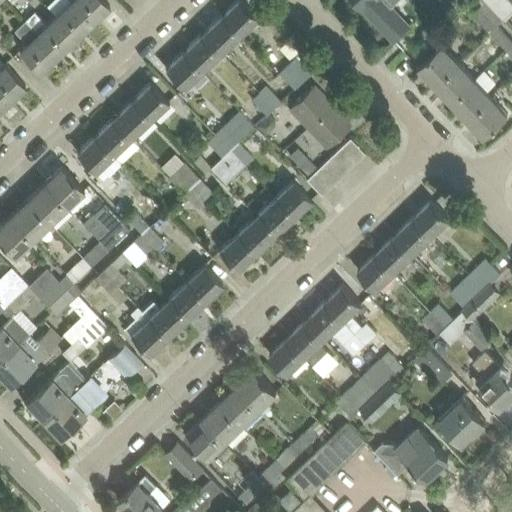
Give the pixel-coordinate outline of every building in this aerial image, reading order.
[(69,0),(54,15),(75,37),(92,20),(73,0),(69,0)] [(73,0),(92,20),(110,4),(106,0),(73,0)] [(258,15),(243,0),(235,0),(222,13),(240,33),(258,15)] [(384,0),(357,0),(394,39),(409,25),(384,0)] [(489,31),(497,23),(498,24),(504,18),(487,0),(484,0),(472,13),(489,31)] [(511,10),(511,2),(510,0),(487,0),(504,18),(511,10)] [(46,23),(34,10),(25,19),(58,53),(75,37),(54,15),(46,23)] [(221,51),(240,33),(222,13),(202,31),(221,51)] [(25,19),(14,29),(26,42),(19,48),(40,70),(58,53),(25,19)] [(489,31),(506,48),(511,42),(511,38),(498,24),(497,23),(489,31)] [(443,29),(436,36),(442,43),(450,36),(443,29)] [(183,50),(202,70),(221,51),(202,31),(183,50)] [(419,65),(435,82),(458,60),(442,43),(419,65)] [(165,67),(184,87),(202,70),(183,50),(165,67)] [(289,62),(278,72),(294,88),(311,72),(301,61),(296,56),(289,62)] [(0,58),(0,91),(8,100),(26,84),(5,62),(4,63),(0,58)] [(435,82),(452,100),(475,78),(458,60),(435,82)] [(452,100),(468,117),(491,95),(475,78),(452,100)] [(169,99),(151,80),(133,97),(151,116),(169,99)] [(265,83),(250,98),(266,114),(282,99),(265,83)] [(289,106),(308,126),(332,103),(314,83),(289,106)] [(0,108),(8,100),(0,91),(0,108)] [(508,113),(491,95),(468,117),(485,135),(508,113)] [(151,116),(133,97),(114,116),(132,135),(151,116)] [(326,146),(351,123),(332,103),(308,126),(326,146)] [(215,132),(230,147),(238,140),(214,115),(205,124),(214,132),(215,132)] [(95,134),(113,153),(132,135),(114,116),(95,134)] [(261,130),(254,123),(238,140),(230,147),(244,163),(246,164),(254,157),(244,147),(261,130)] [(206,140),(222,155),(230,147),(215,132),(214,132),(206,140)] [(77,151),(95,170),(113,153),(95,134),(77,151)] [(350,136),(341,145),(356,161),(365,152),(350,136)] [(341,145),(332,153),(348,169),(356,161),(341,145)] [(230,147),(222,155),(211,166),(225,181),(244,163),(230,147)] [(289,155),(307,173),(315,166),(297,147),(289,155)] [(323,162),(339,178),(348,169),(332,153),(323,162)] [(177,169),(192,184),(199,177),(186,161),(177,169)] [(323,162),(315,170),(330,186),(339,178),(323,162)] [(62,164),(45,181),(67,204),(85,188),(62,164)] [(177,169),(169,176),(183,192),(192,184),(177,169)] [(88,177),(101,190),(107,183),(94,170),(88,177)] [(322,194),(330,186),(315,170),(306,178),(322,194)] [(199,177),(192,184),(206,200),(214,193),(199,177)] [(311,197),(293,179),(276,196),(294,214),(311,197)] [(67,204),(45,181),(28,197),(50,220),(67,204)] [(192,201),(198,208),(206,200),(192,184),(183,192),(184,193),(179,197),(187,206),(192,201)] [(294,214),(276,196),(256,214),(274,233),(294,214)] [(37,242),(55,225),(50,220),(28,197),(10,214),(32,237),(37,242)] [(450,217),(431,198),(414,215),(432,234),(450,217)] [(110,231),(101,240),(109,248),(129,228),(104,202),(92,213),(110,231)] [(126,217),(141,232),(141,233),(142,232),(149,225),(134,210),(126,217)] [(0,223),(0,238),(15,254),(32,237),(10,214),(0,223)] [(256,214),(237,232),(255,251),(274,233),(256,214)] [(432,234),(414,215),(395,233),(413,253),(432,234)] [(163,241),(149,225),(142,232),(156,247),(163,241)] [(141,233),(141,232),(132,240),(148,256),(156,247),(142,232),(141,233)] [(219,249),(237,268),(255,251),(237,232),(219,249)] [(395,233),(375,252),(394,271),(413,253),(395,233)] [(84,256),(92,264),(109,248),(101,240),(84,256)] [(121,250),(103,269),(118,284),(126,277),(117,268),(128,257),(121,250)] [(358,269),(376,288),(394,271),(375,252),(358,269)] [(84,256),(66,273),(74,281),(92,264),(84,256)] [(475,267),(469,273),(484,288),(490,282),(490,283),(501,272),(486,256),(475,267)] [(223,282),(205,263),(187,280),(205,299),(223,282)] [(57,297),(68,286),(76,294),(78,292),(81,289),(74,281),(66,273),(59,280),(46,266),(28,282),(37,292),(49,304),(57,297)] [(95,276),(111,292),(118,284),(103,269),(95,276)] [(450,291),(465,306),(484,288),(469,273),(450,291)] [(20,274),(0,292),(0,308),(6,303),(27,282),(20,274)] [(186,317),(205,299),(187,280),(168,298),(186,317)] [(28,283),(27,282),(6,303),(14,313),(37,292),(28,282),(28,283)] [(465,306),(464,307),(475,318),(500,293),(490,283),(490,282),(484,288),(465,306)] [(356,331),(362,325),(351,313),(362,302),(343,283),(326,300),(356,331)] [(63,333),(72,342),(78,336),(77,335),(99,314),(78,292),(76,294),(68,302),(81,315),(63,333)] [(160,306),(153,298),(142,308),(142,309),(167,335),(186,317),(168,298),(160,306)] [(332,331),(344,343),(356,331),(326,300),(306,318),(325,337),(332,331)] [(439,302),(431,310),(446,325),(454,317),(439,302)] [(131,333),(149,352),(167,335),(142,309),(142,308),(138,304),(131,310),(135,314),(124,325),(132,332),(131,333)] [(439,331),(452,345),(468,330),(483,346),(492,337),(474,318),(475,318),(464,307),(463,308),(463,309),(454,317),(446,325),(439,331)] [(437,333),(439,331),(446,325),(431,310),(423,317),(437,333)] [(87,346),(109,325),(99,314),(77,335),(78,336),(87,346)] [(0,359),(28,333),(10,315),(0,324),(0,359)] [(306,318),(287,336),(306,356),(313,364),(327,349),(320,342),(325,337),(306,318)] [(61,337),(50,325),(34,339),(28,333),(0,359),(0,368),(11,381),(9,383),(11,384),(61,337)] [(269,353),(288,373),(306,356),(287,336),(269,353)] [(141,360),(124,341),(113,352),(130,371),(141,360)] [(427,343),(415,354),(441,381),(452,370),(427,343)] [(511,394),(511,375),(486,348),(472,361),(483,373),(475,380),(500,406),(511,394)] [(389,350),(381,357),(396,373),(404,366),(389,350)] [(360,375),(367,383),(376,392),(396,373),(381,357),(380,356),(360,375)] [(78,385),(77,384),(85,376),(69,360),(26,401),(27,402),(30,400),(46,417),(78,385)] [(277,390),(255,367),(238,384),(260,407),(277,390)] [(77,384),(78,385),(46,417),(62,433),(59,436),(61,437),(108,392),(89,372),(85,376),(77,384)] [(355,380),(357,381),(351,387),(343,395),(357,410),(376,392),(367,383),(360,375),(355,380)] [(360,409),(371,419),(401,390),(391,380),(360,409)] [(238,384),(220,400),(242,423),(260,407),(238,384)] [(463,442),(486,420),(462,394),(439,417),(463,442)] [(330,418),(335,423),(346,413),(350,417),(357,410),(343,395),(335,402),(341,408),(330,418)] [(115,396),(103,407),(112,416),(123,405),(115,396)] [(203,417),(225,440),(226,439),(242,423),(220,400),(203,417)] [(224,459),(234,448),(226,439),(225,440),(203,417),(185,433),(208,457),(215,449),(224,459)] [(347,419),(337,429),(357,449),(367,440),(347,419)] [(311,426),(294,442),(301,450),(319,434),(311,426)] [(393,440),(382,441),(374,449),(398,473),(411,460),(415,464),(414,465),(417,469),(418,468),(427,476),(449,456),(420,426),(398,446),(393,440)] [(337,429),(327,439),(347,459),(357,449),(337,429)] [(276,459),(284,467),(301,450),(294,442),(289,437),(283,444),(288,448),(276,459)] [(327,439),(317,449),(337,469),(347,459),(327,439)] [(191,478),(193,475),(202,486),(212,476),(178,440),(166,452),(191,478)] [(317,449),(307,458),(327,479),(337,469),(317,449)] [(307,458),(297,468),(317,489),(327,479),(307,458)] [(267,483),(284,467),(276,459),(259,475),(267,483)] [(286,479),(306,498),(307,499),(310,495),(317,489),(297,468),(286,479)] [(119,499),(131,511),(156,511),(164,505),(150,491),(157,484),(146,473),(140,480),(139,479),(119,499)] [(246,503),(267,483),(259,475),(238,495),(246,503)] [(222,487),(212,476),(202,486),(186,501),(196,511),(222,487)] [(291,489),(281,499),(290,509),(301,499),(291,489)] [(291,511),(385,511),(378,504),(369,511),(325,511),(310,495),(307,499),(306,498),(291,511)]
